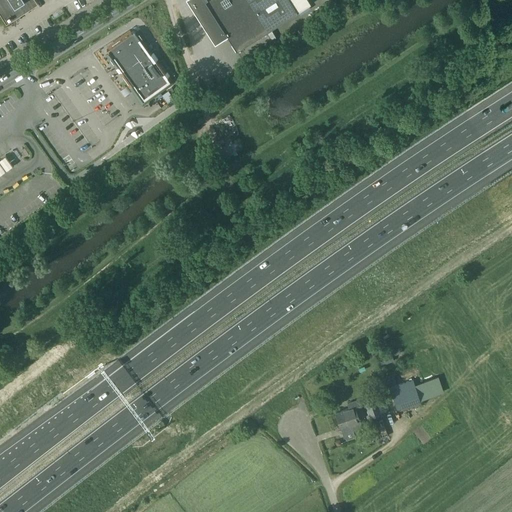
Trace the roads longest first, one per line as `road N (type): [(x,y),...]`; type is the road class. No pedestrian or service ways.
road 1 (motorway): [(511,104),(265,273),(0,475)]
road 2 (motorway): [(8,511),(365,245),(511,148)]
road 3 (secondary): [(134,0),(13,76)]
